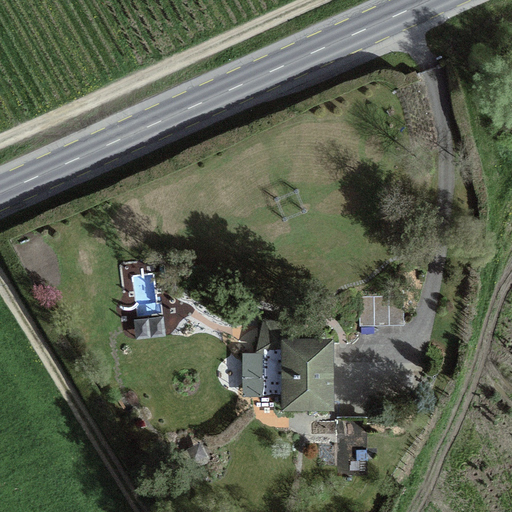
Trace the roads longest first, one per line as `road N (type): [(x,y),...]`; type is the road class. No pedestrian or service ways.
road 1 (primary): [(0,192),(430,0)]
road 2 (track): [(320,0),(0,144)]
road 3 (track): [(139,511),(0,286)]
road 4 (track): [(417,511),(511,273)]
